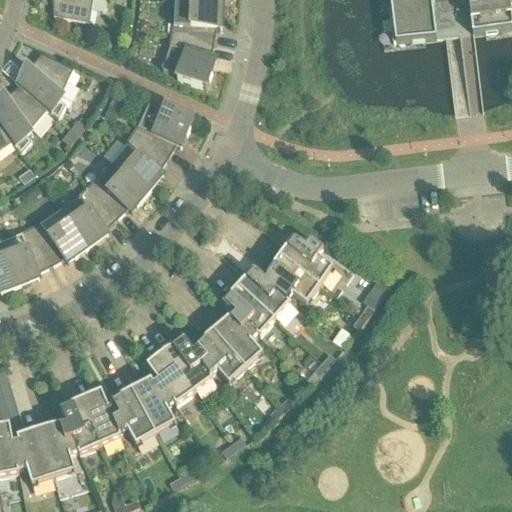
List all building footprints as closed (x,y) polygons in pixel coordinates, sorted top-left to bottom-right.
[(52,0),(54,21),(89,28),(92,13),(105,15),(107,0),(52,0)] [(175,0),(176,6),(223,8),(223,0),(175,0)] [(431,0),(390,0),(393,22),(434,17),(431,0)] [(466,0),(468,13),(509,8),(508,0),(466,0)] [(173,28),(171,40),(215,48),(217,33),(222,33),(223,8),(176,6),(174,28),(173,28)] [(468,14),(471,38),(511,33),(511,31),(509,9),(468,14)] [(434,17),(393,22),(396,47),(437,42),(434,17)] [(141,26),(140,34),(149,35),(150,30),(146,26),(141,26)] [(138,41),(150,45),(152,38),(140,34),(138,41)] [(215,48),(171,40),(169,52),(170,53),(163,75),(179,80),(178,85),(207,94),(216,64),(212,63),(212,60),(215,48)] [(42,59),(16,89),(20,92),(48,115),(47,115),(59,125),(60,124),(59,124),(66,110),(70,113),(80,92),(68,87),(74,75),(42,59)] [(20,92),(0,106),(0,128),(13,147),(21,159),(22,159),(22,158),(32,147),(27,140),(47,115),(48,115),(20,92)] [(120,113),(111,108),(105,120),(115,125),(120,113)] [(138,129),(132,140),(169,164),(175,154),(177,151),(181,153),(194,125),(167,112),(165,116),(149,109),(139,130),(138,129)] [(79,125),(70,135),(79,142),(87,131),(79,125)] [(0,128),(0,156),(13,147),(0,128)] [(79,142),(70,135),(63,144),(71,151),(79,142)] [(126,151),(112,168),(148,198),(164,179),(160,176),(162,173),(169,164),(132,140),(125,150),(126,151)] [(68,172),(69,173),(73,169),(68,163),(64,167),(68,172)] [(64,167),(58,173),(62,178),(68,172),(64,167)] [(96,184),(87,193),(117,225),(128,214),(132,217),(148,198),(112,168),(97,185),(96,184)] [(18,180),(23,187),(33,180),(27,172),(18,180)] [(37,190),(30,194),(35,203),(42,198),(37,190)] [(79,202),(61,215),(88,254),(108,239),(106,235),(117,225),(87,193),(78,201),(79,202)] [(42,227),(31,233),(52,272),(65,264),(68,268),(88,254),(61,215),(42,228),(42,227)] [(20,240),(0,247),(0,248),(16,292),(40,283),(38,279),(52,272),(31,233),(20,238),(20,240)] [(293,244),(280,263),(320,292),(333,273),(319,263),(324,257),(312,248),(307,254),(293,244)] [(0,298),(16,292),(0,248),(0,298)] [(267,281),(269,283),(270,282),(282,291),(277,298),(287,307),(288,307),(293,300),(307,310),(320,292),(280,263),(267,281)] [(253,276),(238,293),(275,326),(290,309),(288,307),(287,307),(277,298),(282,291),(270,282),(269,283),(266,287),(253,276)] [(236,321),(232,325),(231,325),(241,336),(247,331),(258,340),(258,341),(260,343),(275,326),(238,293),(223,310),(236,321)] [(368,311),(360,320),(367,325),(374,315),(368,311)] [(367,325),(360,320),(353,330),(360,335),(367,325)] [(230,322),(213,338),(246,374),(263,359),(251,346),(258,341),(258,340),(247,331),(241,336),(231,325),(232,325),(230,322)] [(196,353),(198,355),(199,355),(209,366),(202,371),(211,383),(211,382),(218,377),(229,390),(246,374),(213,338),(196,353)] [(184,345),(166,358),(195,398),(213,385),(211,382),(211,383),(202,371),(209,366),(199,355),(198,355),(194,359),(184,345)] [(157,385),(153,388),(152,388),(159,401),(167,397),(175,408),(174,409),(176,411),(195,398),(166,358),(147,371),(157,385)] [(330,359),(322,368),(328,373),(336,364),(330,359)] [(328,373),(322,368),(314,377),(320,382),(328,373)] [(151,385),(132,396),(156,439),(176,428),(167,413),(174,409),(175,408),(167,397),(159,401),(152,388),(153,388),(151,385)] [(112,408),(113,410),(114,410),(121,423),(114,427),(120,440),(128,435),(136,450),(156,439),(132,396),(112,408)] [(102,397),(81,406),(101,451),(121,443),(120,440),(114,427),(121,423),(114,410),(113,410),(109,413),(102,397)] [(288,403),(279,411),(285,417),(294,409),(288,403)] [(67,431),(62,432),(61,432),(66,447),(73,444),(79,457),(79,458),(80,460),(101,451),(81,406),(60,415),(67,431)] [(285,417),(279,411),(270,419),(276,425),(285,417)] [(61,429),(39,436),(54,483),(75,477),(70,460),(79,458),(79,457),(73,444),(66,447),(61,432),(62,432),(61,429)] [(10,430),(0,432),(0,482),(19,479),(19,476),(18,476),(16,462),(23,460),(19,446),(13,447),(10,430)] [(18,443),(19,446),(23,460),(16,462),(18,476),(19,476),(27,473),(32,490),(54,483),(39,436),(18,443)] [(241,442),(232,449),(236,456),(246,449),(241,442)] [(236,456),(232,449),(222,456),(226,463),(236,456)] [(191,476),(180,482),(184,489),(195,483),(191,476)] [(184,489),(180,482),(170,488),(174,495),(184,489)]
